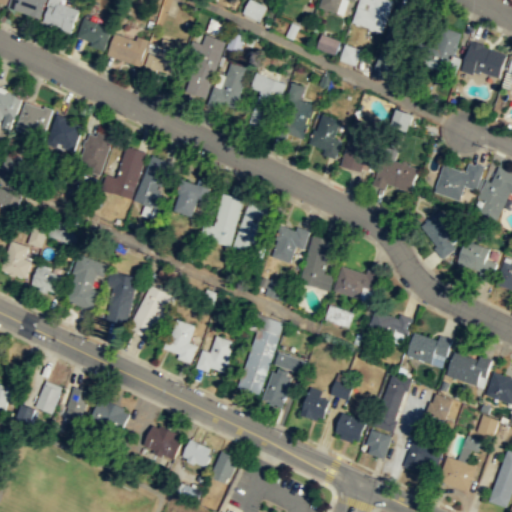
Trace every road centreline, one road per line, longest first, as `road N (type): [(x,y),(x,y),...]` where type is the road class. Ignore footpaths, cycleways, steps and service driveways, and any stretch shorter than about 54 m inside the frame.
road 1 (residential): [(511,329),(426,288),(369,217),(0,41)]
road 2 (tertiary): [(0,311),(355,481)]
